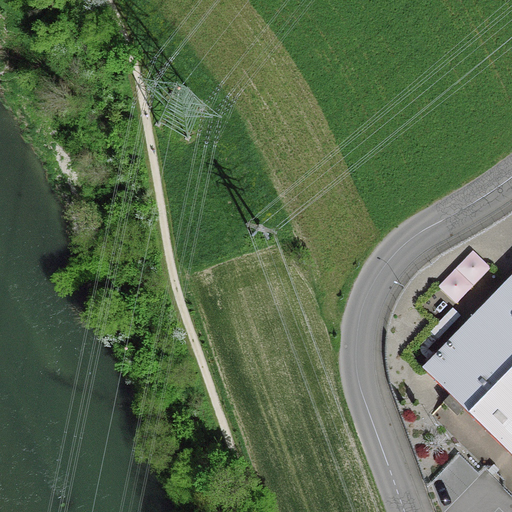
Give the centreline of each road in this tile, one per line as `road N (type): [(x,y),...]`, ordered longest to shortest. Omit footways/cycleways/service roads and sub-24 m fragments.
road 1 (track): [(250,511),(179,306),(136,81),(104,0)]
road 2 (unclassified): [(511,177),(425,226),(391,254),(358,303),(352,360),(404,511)]
